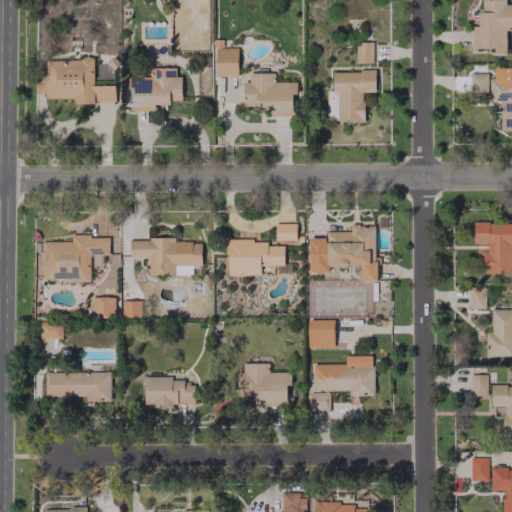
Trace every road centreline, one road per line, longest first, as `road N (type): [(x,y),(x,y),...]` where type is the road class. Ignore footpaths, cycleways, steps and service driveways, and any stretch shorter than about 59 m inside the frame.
road 1 (tertiary): [(0,179),(511,173)]
road 2 (residential): [(425,511),(423,0)]
road 3 (residential): [(425,450),(78,451)]
